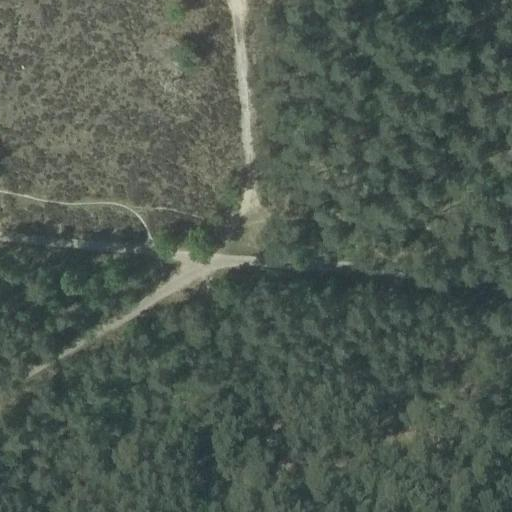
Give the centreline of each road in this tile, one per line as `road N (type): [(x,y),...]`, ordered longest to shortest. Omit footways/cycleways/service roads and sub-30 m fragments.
road 1 (track): [(511,290),(246,261)]
road 2 (track): [(246,261),(255,164),(234,0)]
road 3 (track): [(0,392),(209,258)]
road 4 (track): [(209,258),(0,237)]
